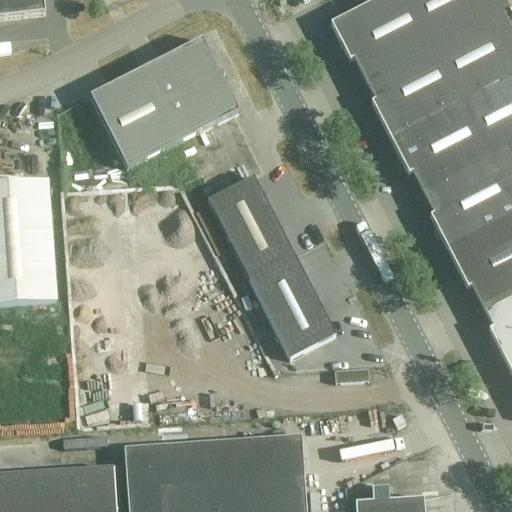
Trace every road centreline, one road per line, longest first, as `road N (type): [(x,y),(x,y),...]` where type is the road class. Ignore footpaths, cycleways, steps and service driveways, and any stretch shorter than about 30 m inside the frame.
road 1 (unclassified): [(501,511),(235,0)]
road 2 (unclassified): [(0,91),(186,0)]
